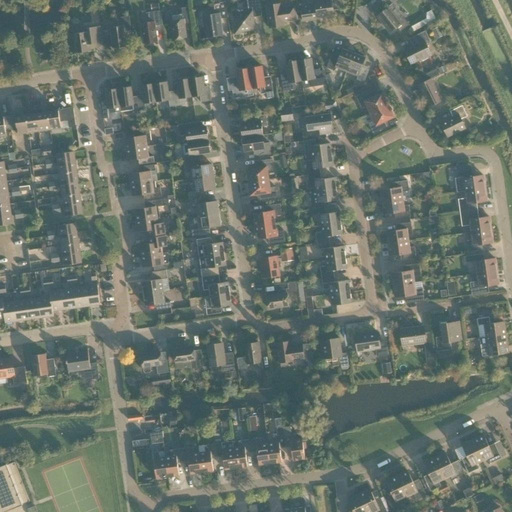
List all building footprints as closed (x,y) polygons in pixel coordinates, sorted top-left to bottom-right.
[(220,18),(228,17),(225,0),(213,0),(215,14),(203,16),(204,28),(200,28),(201,38),(202,38),(202,37),(222,34),(220,18)] [(262,16),(259,0),(247,0),(249,11),(233,13),(235,25),(233,25),(234,34),(241,33),(241,31),(255,29),(253,17),(262,16)] [(333,15),(331,0),(319,0),(315,1),(316,7),(308,8),(308,7),(301,8),(303,20),(309,19),(309,20),(318,18),(333,15)] [(282,7),(281,3),(266,5),(269,27),(284,25),(284,21),(296,19),(295,6),(282,7)] [(409,24),(393,4),(389,7),(377,16),(390,32),(397,27),(401,31),(409,24)] [(190,23),(188,6),(182,7),(183,19),(171,20),(174,39),(186,37),(184,23),(190,23)] [(162,24),(160,10),(148,12),(150,22),(141,23),(144,43),(157,41),(155,25),(162,24)] [(437,16),(434,11),(430,14),(425,17),(427,19),(423,22),(422,20),(413,26),(415,30),(425,25),(425,26),(431,22),(430,22),(437,16)] [(131,29),(129,15),(118,17),(119,26),(110,27),(113,47),(126,45),(124,30),(131,29)] [(98,41),(96,26),(84,28),(84,32),(73,33),(76,53),(89,51),(88,43),(98,41)] [(442,35),(438,26),(432,30),(436,38),(442,35)] [(430,41),(425,30),(412,37),(416,44),(404,50),(411,64),(421,59),(422,60),(432,55),(426,43),(430,41)] [(336,67),(346,71),(354,53),(343,48),(339,57),(332,54),(326,67),(334,70),(336,67)] [(354,53),(346,71),(358,76),(356,79),(364,82),(369,69),(362,66),(365,57),(354,53)] [(298,60),(302,80),(309,79),(310,86),(322,84),(320,70),(313,72),(311,58),(298,60)] [(294,81),(302,80),(298,60),(286,62),(288,75),(281,77),(283,90),(295,88),(294,81)] [(447,70),(444,65),(438,68),(441,74),(447,70)] [(261,66),(249,68),(252,88),(260,87),(261,91),(266,98),(274,97),(271,78),(264,79),(261,66)] [(245,89),(252,88),(249,68),(237,70),(239,83),(232,84),(234,98),(246,96),(245,89)] [(439,74),(436,68),(423,75),(426,81),(418,85),(429,106),(442,100),(431,78),(439,74)] [(335,80),(332,72),(326,75),(329,82),(335,80)] [(378,80),(375,74),(369,77),(371,83),(378,80)] [(202,76),(190,78),(192,96),(200,95),(201,102),(211,100),(210,88),(204,89),(202,76)] [(179,92),(174,93),(175,105),(181,105),(180,98),(192,96),(190,78),(177,80),(179,92)] [(154,83),(156,101),(169,99),(170,106),(175,105),(174,93),(168,94),(166,81),(154,83)] [(144,103),(156,101),(154,83),(142,85),(143,97),(138,98),(139,110),(145,110),(144,103)] [(139,110),(138,98),(132,99),(131,86),(118,88),(121,111),(133,110),(134,111),(139,110)] [(109,113),(121,111),(118,88),(106,90),(107,102),(102,103),(104,118),(110,117),(109,113)] [(370,113),(388,104),(383,92),(373,97),(370,91),(357,98),(361,107),(367,105),(370,113)] [(41,100),(35,101),(39,131),(50,130),(48,112),(43,113),(41,100)] [(31,114),(26,115),(28,133),(39,131),(35,101),(29,101),(31,114)] [(337,107),(336,101),(322,103),(323,109),(337,107)] [(388,104),(370,113),(374,120),(369,123),(373,133),(387,126),(384,121),(394,116),(388,104)] [(467,116),(462,105),(450,111),(453,117),(441,123),(441,122),(441,123),(447,137),(454,133),(454,132),(464,127),(465,128),(461,119),(467,116)] [(58,111),(48,112),(50,130),(61,128),(60,122),(68,121),(69,127),(76,126),(74,107),(58,109),(58,111)] [(294,124),(292,107),(280,109),(282,125),(294,124)] [(243,137),(262,134),(261,126),(267,125),(266,114),(251,116),(252,122),(241,124),(243,137)] [(332,126),(330,114),(299,118),(300,128),(307,127),(308,130),(319,128),(320,133),(331,132),(331,126),(332,126)] [(28,133),(26,115),(16,116),(15,115),(9,116),(11,128),(17,127),(17,134),(28,133)] [(5,129),(11,128),(9,116),(3,116),(3,118),(0,118),(0,136),(6,136),(5,129)] [(187,134),(188,142),(208,139),(206,127),(192,128),(192,122),(178,124),(180,135),(187,134)] [(126,149),(146,146),(145,141),(151,140),(149,128),(134,130),(135,136),(125,138),(126,149)] [(262,134),(243,137),(244,150),(255,149),(256,156),(271,154),(270,142),(264,143),(262,134)] [(208,139),(188,142),(188,144),(183,145),(184,155),(185,161),(197,159),(196,153),(202,152),(210,151),(208,139)] [(312,157),(332,154),(330,143),(316,144),(315,139),(303,140),(304,152),(311,151),(312,157)] [(52,154),(51,146),(43,147),(44,155),(52,154)] [(146,146),(126,149),(128,160),(138,158),(139,164),(154,162),(153,156),(148,156),(146,146)] [(56,153),(57,164),(75,161),(74,151),(56,153)] [(306,163),(307,175),(320,173),(319,167),(333,165),(332,154),(312,157),(312,163),(306,163)] [(197,165),(197,159),(185,161),(186,172),(192,171),(193,179),(213,176),(211,164),(197,165)] [(247,168),(249,181),(269,179),(267,170),(273,169),(272,159),(257,161),(258,167),(247,168)] [(77,172),(75,161),(57,164),(59,174),(77,172)] [(131,184),(151,181),(150,171),(155,170),(154,164),(139,166),(140,172),(130,173),(131,184)] [(465,190),(485,187),(483,174),(473,176),(472,170),(457,172),(458,178),(455,179),(457,192),(465,191),(465,190)] [(59,174),(60,184),(78,182),(77,172),(59,174)] [(320,173),(307,175),(309,186),(315,185),(316,191),(336,188),(335,177),(321,179),(320,173)] [(190,198),(202,196),(201,190),(215,188),(213,176),(193,179),(195,191),(189,192),(190,198)] [(269,179),(249,181),(251,195),(262,193),(262,199),(277,197),(276,186),(270,187),(269,179)] [(382,201),(402,199),(401,191),(409,190),(407,180),(390,182),(391,188),(380,190),(382,201)] [(0,193),(8,192),(7,181),(0,182),(0,193)] [(151,181),(131,184),(133,195),(143,194),(144,200),(162,197),(161,191),(160,187),(156,187),(155,181),(151,181)] [(60,184),(62,195),(80,192),(78,182),(60,184)] [(458,198),(460,212),(477,210),(476,202),(487,200),(485,187),(465,190),(465,191),(466,197),(458,198)] [(311,203),(312,209),(325,207),(324,201),(338,200),(336,188),(316,191),(310,192),(311,203)] [(0,203),(9,202),(8,192),(0,193),(0,203)] [(63,205),(81,203),(80,192),(62,195),(63,205)] [(203,202),(202,196),(190,198),(191,208),(193,209),(197,208),(198,216),(218,213),(216,201),(203,202)] [(169,204),(168,198),(156,200),(157,206),(135,209),(136,220),(156,217),(160,217),(158,206),(169,204)] [(402,199),(382,201),(384,213),(394,212),(395,218),(410,216),(408,204),(403,205),(402,199)] [(0,214),(11,213),(9,202),(0,203),(0,214)] [(83,213),(81,203),(63,205),(65,216),(83,213)] [(255,226),(275,223),(274,216),(281,215),(280,204),(266,205),(267,212),(253,213),(255,226)] [(319,214),(321,225),(341,222),(339,211),(325,213),(325,207),(312,209),(313,215),(319,214)] [(478,218),(477,210),(460,212),(462,225),(470,224),(471,231),(491,229),(489,216),(478,218)] [(0,224),(12,223),(11,213),(0,214),(0,224)] [(218,213),(198,216),(200,228),(192,229),(192,235),(207,233),(206,227),(220,225),(218,213)] [(157,223),(156,217),(136,220),(138,231),(148,229),(149,235),(164,233),(163,223),(157,223)] [(59,235),(77,232),(76,222),(58,225),(59,235)] [(341,222),(321,225),(322,231),(315,232),(317,243),(329,241),(328,236),(342,234),(341,222)] [(386,231),(388,243),(408,240),(407,234),(412,233),(411,222),(396,224),(397,230),(386,231)] [(275,223),(255,226),(257,238),(270,237),(271,243),(285,241),(283,230),(276,231),(275,223)] [(492,242),(491,229),(471,231),(472,238),(466,239),(468,251),(483,249),(482,243),(492,242)] [(79,242),(77,232),(59,235),(61,245),(79,242)] [(141,255),(161,253),(161,246),(166,246),(165,235),(149,237),(150,243),(140,244),(141,255)] [(199,257),(224,253),(222,242),(211,243),(210,237),(196,239),(197,246),(197,245),(199,257)] [(409,247),(408,240),(388,243),(389,255),(400,254),(401,259),(416,257),(414,246),(409,247)] [(324,248),(325,259),(345,257),(344,245),(330,247),(329,241),(317,243),(317,249),(324,248)] [(80,252),(79,242),(61,245),(62,255),(80,252)] [(294,260),(292,248),(280,250),(282,262),(294,260)] [(82,262),(80,252),(62,255),(64,265),(82,262)] [(161,253),(141,255),(143,266),(153,265),(154,271),(166,269),(169,269),(168,263),(167,252),(162,253),(161,253)] [(224,253),(199,257),(201,268),(200,268),(202,276),(219,274),(218,266),(226,265),(224,253)] [(476,273),(496,271),(495,258),(484,259),(483,253),(464,256),(464,262),(475,261),(476,273)] [(279,276),(276,256),(261,258),(264,278),(279,276)] [(347,268),(345,257),(325,259),(326,265),(320,266),(321,277),(334,275),(333,270),(347,268)] [(394,285),(414,282),(413,276),(421,275),(419,263),(402,265),(402,271),(392,273),(394,285)] [(143,293),(163,290),(161,279),(167,278),(166,269),(154,271),(152,271),(153,279),(142,281),(143,293)] [(498,284),(496,271),(476,273),(477,281),(470,282),(471,294),(489,292),(488,285),(498,284)] [(219,274),(202,276),(203,290),(209,289),(210,296),(230,293),(228,281),(220,282),(219,274)] [(335,281),(334,275),(321,277),(322,283),(323,289),(329,288),(330,294),(350,291),(350,288),(348,279),(335,281)] [(297,282),(297,281),(287,283),(275,284),(276,294),(266,296),(268,309),(288,306),(286,293),(299,291),(297,282)] [(415,288),(414,282),(394,285),(395,297),(406,295),(407,303),(424,301),(422,287),(415,288)] [(97,284),(85,285),(88,306),(100,304),(97,284)] [(88,306),(85,285),(74,287),(76,307),(88,306)] [(64,309),(76,307),(74,287),(62,289),(64,309)] [(49,290),(50,295),(52,311),(53,311),(64,309),(62,289),(49,290)] [(165,302),(163,290),(143,293),(145,304),(156,303),(157,309),(171,307),(170,301),(165,302)] [(351,302),(350,291),(330,294),(332,305),(351,302)] [(230,293),(210,296),(204,296),(207,314),(221,313),(223,306),(231,305),(230,293)] [(50,295),(38,297),(41,317),(53,316),(53,311),(52,311),(50,295)] [(38,297),(26,299),(29,319),(41,317),(38,297)] [(15,300),(17,321),(29,319),(26,299),(15,300)] [(5,322),(17,321),(15,300),(3,302),(5,317),(4,317),(5,322)] [(479,337),(486,337),(486,336),(505,333),(504,321),(490,323),(489,317),(473,319),(474,326),(484,324),(485,329),(476,330),(477,338),(479,337)] [(461,340),(459,321),(453,322),(440,324),(442,336),(435,337),(437,351),(451,349),(450,341),(461,340)] [(425,342),(423,326),(400,329),(402,345),(425,342)] [(379,342),(378,332),(354,335),(357,351),(375,348),(376,356),(388,354),(386,341),(379,342)] [(486,336),(486,337),(479,337),(480,344),(481,351),(482,356),(489,355),(494,354),(508,352),(507,346),(505,333),(486,336)] [(348,367),(348,365),(347,352),(341,353),(339,337),(320,340),(321,349),(322,349),(323,359),(332,357),(333,365),(340,364),(340,366),(341,366),(341,368),(343,369),(348,368),(348,367)] [(224,353),(222,342),(207,344),(210,366),(221,364),(222,370),(235,368),(232,352),(224,353)] [(262,369),(258,342),(244,344),(246,357),(236,358),(238,370),(245,369),(247,366),(247,364),(257,363),(258,370),(262,369)] [(290,347),(290,342),(276,343),(279,363),(292,361),(292,360),(303,359),(304,366),(313,365),(311,352),(302,353),(301,345),(290,347)] [(173,349),(175,362),(176,368),(191,366),(191,368),(203,366),(202,359),(195,360),(193,346),(173,349)] [(90,363),(88,349),(66,352),(68,371),(83,368),(85,380),(99,378),(97,362),(90,363)] [(161,360),(160,351),(141,354),(143,367),(144,371),(145,372),(149,372),(151,370),(150,366),(156,365),(157,373),(168,372),(167,360),(161,360)] [(46,359),(45,353),(32,355),(35,375),(47,373),(47,376),(56,375),(54,358),(46,359)] [(13,369),(12,358),(0,359),(0,377),(7,376),(8,385),(24,382),(25,388),(28,388),(27,382),(25,367),(13,369)] [(272,383),(270,370),(261,371),(263,384),(272,383)] [(171,383),(169,374),(156,376),(158,385),(171,383)] [(291,426),(283,427),(283,429),(284,434),(292,433),(291,426)] [(163,437),(162,431),(162,427),(152,429),(152,432),(150,432),(151,438),(163,437)] [(292,433),(284,434),(285,447),(291,446),(293,460),(305,458),(304,450),(303,448),(306,448),(305,441),(303,442),(302,440),(302,438),(296,439),(295,433),(292,433)] [(273,442),(267,443),(270,463),(281,461),(280,447),(285,447),(284,434),(279,435),(278,435),(272,436),(273,442)] [(483,434),(472,439),(482,460),(488,457),(490,462),(501,457),(494,443),(488,445),(483,434)] [(259,464),(270,463),(267,443),(262,444),(261,437),(249,439),(251,451),(257,451),(259,464)] [(239,447),(233,448),(236,467),(247,466),(245,452),(251,451),(249,439),(238,440),(239,447)] [(482,460),(472,439),(461,445),(467,456),(461,458),(468,473),(479,468),(476,463),(482,460)] [(224,469),(236,467),(233,448),(227,448),(226,442),(215,443),(217,456),(223,455),(224,469)] [(205,451),(199,452),(202,472),(213,470),(211,457),(217,456),(215,443),(204,445),(205,451)] [(190,473),(202,472),(199,452),(193,453),(192,446),(181,448),(183,460),(188,460),(190,473)] [(177,461),(183,460),(181,448),(170,449),(171,456),(165,457),(168,477),(179,475),(177,461)] [(168,477),(165,457),(159,457),(158,451),(153,452),(156,478),(168,477)] [(434,457),(444,478),(450,475),(452,479),(465,473),(458,459),(451,463),(445,452),(434,457)] [(438,481),(444,478),(434,457),(423,463),(429,474),(423,476),(430,491),(441,486),(438,481)] [(29,500),(14,461),(7,464),(6,463),(0,465),(0,511),(22,504),(22,503),(29,500)] [(396,475),(406,496),(413,493),(416,500),(426,495),(419,478),(412,481),(407,470),(396,475)] [(504,480),(501,474),(492,478),(495,484),(504,480)] [(406,496),(396,475),(385,481),(391,492),(385,495),(393,511),(403,506),(400,499),(406,496)] [(473,494),(470,487),(463,491),(466,498),(473,494)] [(358,493),(367,511),(371,511),(374,511),(384,511),(387,511),(380,497),(375,499),(369,488),(358,493)] [(367,511),(358,493),(348,499),(353,510),(347,511),(367,511)] [(476,503),(484,499),(481,493),(473,497),(476,503)] [(444,507),(441,499),(433,503),(437,510),(444,507)]
